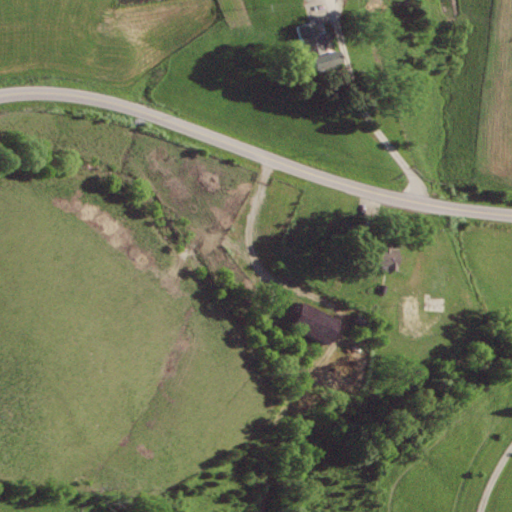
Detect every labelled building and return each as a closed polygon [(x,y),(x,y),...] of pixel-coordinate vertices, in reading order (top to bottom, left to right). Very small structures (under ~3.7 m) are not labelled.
[(327,67),(307,73),(305,66),(300,68),(286,25),(303,20),(307,31),(319,27),(330,60),(325,61),(327,67)] [(379,265),(353,263),(355,245),(372,246),(373,241),(385,242),(384,248),(390,248),(388,269),(379,268),(379,265)] [(326,331),(289,313),(299,290),(337,308),(326,331)] [(443,313),(422,312),(423,292),(430,292),(430,296),(444,297),(443,313)] [(400,307),(399,332),(418,334),(420,308),(400,307)] [(364,314),(354,310),(349,321),(359,326),(364,314)]
